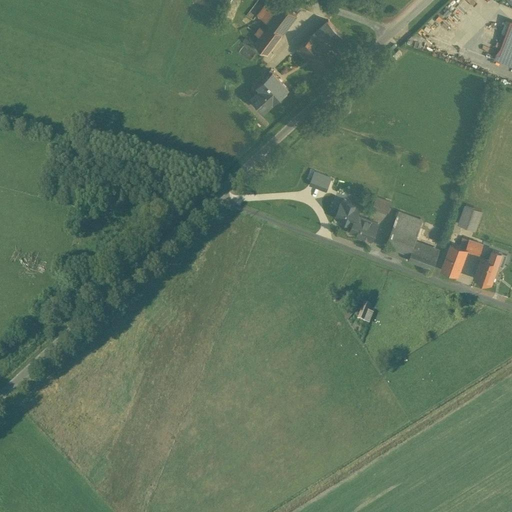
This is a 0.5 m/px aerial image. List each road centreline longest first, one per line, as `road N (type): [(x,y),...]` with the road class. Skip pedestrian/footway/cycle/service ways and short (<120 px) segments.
road 1 (unclassified): [(511,308),(215,196)]
road 2 (unclassified): [(0,396),(215,196)]
road 3 (unclassified): [(215,196),(427,0)]
